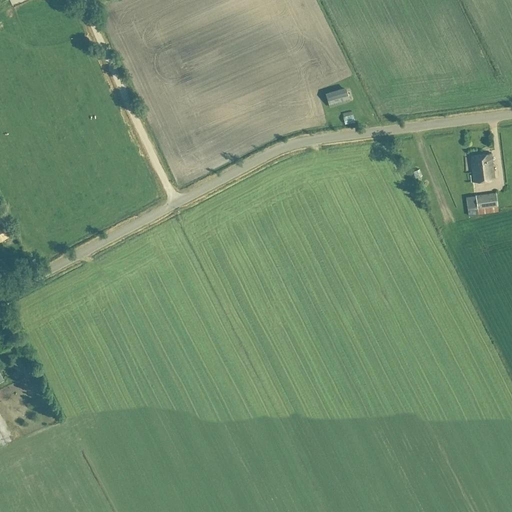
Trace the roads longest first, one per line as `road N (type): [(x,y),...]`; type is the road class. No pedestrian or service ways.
road 1 (unclassified): [(0,296),(301,141),(511,113)]
road 2 (track): [(178,202),(84,0)]
